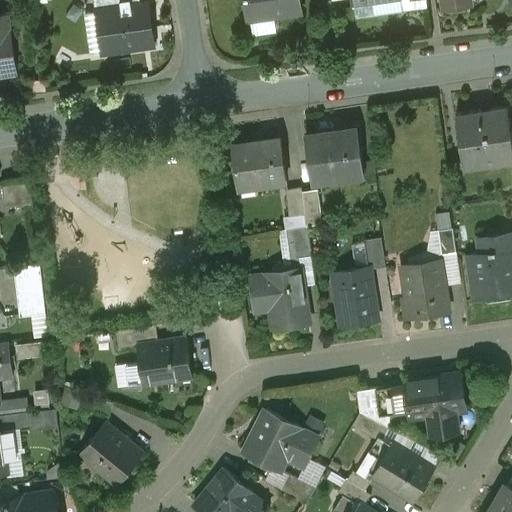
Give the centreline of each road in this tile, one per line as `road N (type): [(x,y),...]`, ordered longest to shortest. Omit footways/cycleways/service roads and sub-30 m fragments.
road 1 (residential): [(511,344),(499,339),(256,372),(222,397),(201,440),(131,511)]
road 2 (residential): [(203,108),(511,59)]
road 3 (residential): [(0,139),(203,108)]
road 4 (residential): [(450,511),(511,406)]
